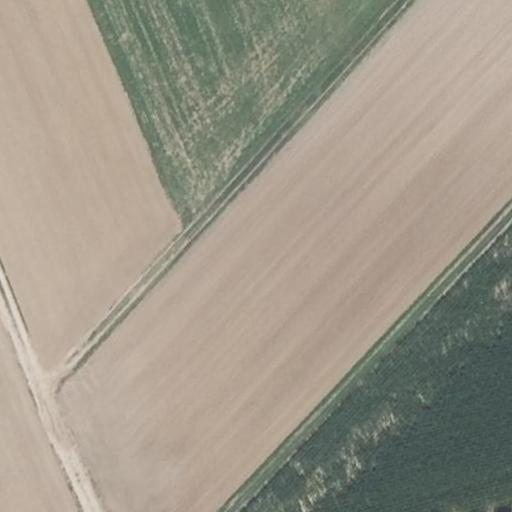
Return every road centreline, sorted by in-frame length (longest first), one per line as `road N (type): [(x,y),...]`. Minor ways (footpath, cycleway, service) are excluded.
road 1 (track): [(48,402),(62,368),(401,0)]
road 2 (track): [(0,282),(93,511)]
